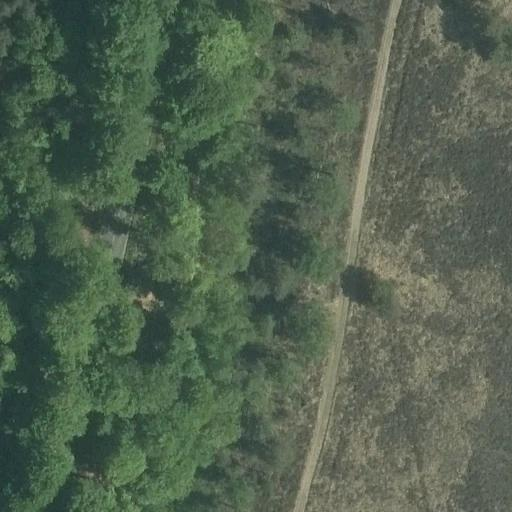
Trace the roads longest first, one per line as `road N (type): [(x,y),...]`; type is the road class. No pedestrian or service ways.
road 1 (secondary): [(54,511),(165,0)]
road 2 (unknown): [(398,0),(301,511)]
